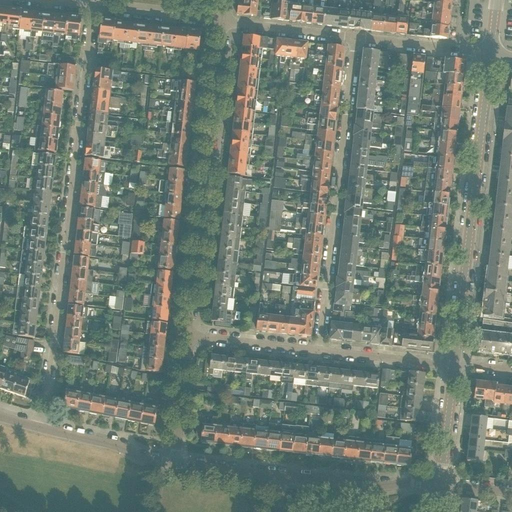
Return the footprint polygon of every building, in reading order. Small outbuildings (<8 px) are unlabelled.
[(271,18),(271,19),(289,22),(291,4),(285,3),(286,1),(274,0),(272,0),(272,5),(272,8),(271,18)] [(291,0),(291,4),(289,22),(300,23),(302,0),(291,0)] [(302,0),(300,23),(311,24),(313,8),(314,0),(313,0),(302,0)] [(313,8),(311,24),(323,26),(325,9),(326,0),(313,0),(314,0),(313,8)] [(371,31),(382,32),(384,16),(379,15),(380,0),(374,0),(374,5),(371,31)] [(384,16),(382,32),(395,34),(398,6),(399,2),(399,0),(390,0),(390,1),(389,7),(391,7),(390,17),(384,16)] [(323,26),(337,27),(340,1),(334,1),(333,10),(325,9),(323,26)] [(337,27),(348,28),(351,3),(340,1),(337,27)] [(348,28),(359,30),(362,4),(351,3),(348,28)] [(422,9),(421,14),(449,17),(450,11),(451,11),(451,8),(450,7),(451,6),(434,4),(428,3),(427,9),(422,9)] [(257,13),(258,6),(238,4),(236,16),(259,18),(259,13),(257,13)] [(359,30),(371,31),(374,5),(362,4),(359,30)] [(398,6),(395,34),(406,35),(408,12),(403,12),(404,7),(398,6)] [(9,10),(0,8),(0,25),(2,25),(1,35),(6,36),(9,10)] [(9,10),(6,36),(11,37),(12,29),(19,30),(21,11),(9,10)] [(19,31),(18,36),(26,37),(26,38),(25,44),(29,45),(33,14),(28,14),(27,12),(21,11),(19,30),(19,31)] [(37,15),(33,14),(29,45),(33,45),(35,35),(37,35),(38,33),(42,33),(44,15),(43,15),(42,14),(38,13),(37,15)] [(52,43),(56,17),(51,16),(50,14),(46,14),(45,15),(44,15),(42,33),(41,42),(52,43)] [(432,20),(431,26),(448,28),(448,27),(449,26),(450,23),(449,22),(449,17),(421,14),(421,19),(432,20)] [(52,43),(52,47),(57,48),(58,39),(59,37),(59,35),(61,35),(62,36),(65,36),(68,16),(61,16),(60,17),(56,17),(52,43)] [(81,18),(68,16),(65,36),(65,38),(71,38),(70,42),(73,42),(73,46),(78,47),(81,18)] [(112,41),(114,22),(101,20),(97,54),(102,54),(102,50),(103,50),(103,46),(106,46),(107,40),(112,41)] [(124,45),(126,24),(121,24),(121,22),(114,22),(112,41),(117,42),(117,44),(124,45)] [(137,44),(139,26),(138,26),(137,24),(133,24),(132,25),(126,24),(124,45),(132,46),(132,43),(137,44)] [(410,25),(409,30),(417,31),(417,36),(445,40),(447,38),(448,29),(448,28),(431,26),(421,25),(410,24),(410,25)] [(148,58),(151,27),(146,27),(145,25),(141,25),(140,26),(139,26),(137,44),(141,44),(141,47),(144,47),(143,51),(144,51),(143,58),(148,58)] [(151,27),(148,58),(151,59),(152,52),(153,52),(154,52),(154,49),(155,49),(156,49),(157,46),(162,47),(164,29),(162,29),(162,27),(157,27),(156,28),(151,27)] [(173,54),(173,51),(175,30),(170,30),(170,28),(165,28),(164,29),(162,47),(166,47),(165,50),(168,50),(168,54),(169,54),(168,61),(172,61),(173,54)] [(181,49),(186,50),(188,30),(182,30),(181,31),(175,30),(173,51),(181,52),(181,49)] [(188,30),(186,50),(190,50),(190,53),(194,53),(192,66),(196,66),(200,32),(188,30)] [(244,39),(243,47),(262,49),(262,50),(267,51),(267,50),(274,51),(275,40),(246,37),(244,39)] [(285,65),(285,58),(287,42),(277,40),(275,57),(280,58),(280,64),(285,65)] [(287,42),(285,58),(290,59),(289,65),(295,66),(298,43),(287,42)] [(298,43),(295,66),(299,66),(300,60),(306,61),(307,54),(308,44),(298,43)] [(315,55),(315,56),(342,59),(343,50),(342,48),(316,45),(315,52),(315,55)] [(242,53),(242,58),(261,60),(262,50),(262,49),(243,47),(243,48),(242,49),(242,52),(242,53)] [(363,52),(362,61),(387,64),(388,60),(388,58),(389,53),(380,52),(365,50),(363,52)] [(396,54),(395,65),(399,65),(410,66),(410,60),(409,57),(409,56),(401,55),(396,54)] [(326,63),(325,67),(341,69),(342,59),(315,56),(314,61),(326,63)] [(413,56),(406,115),(412,116),(418,117),(423,74),(425,57),(413,56)] [(62,64),(76,66),(77,58),(63,57),(62,64)] [(241,67),(241,68),(259,70),(261,60),(242,58),(241,62),(240,63),(240,66),(241,67)] [(432,69),(431,73),(446,75),(447,75),(448,75),(463,76),(463,75),(464,64),(462,62),(453,61),(440,59),(440,63),(437,63),(437,66),(439,67),(439,70),(432,69)] [(362,61),(361,70),(377,72),(378,68),(387,69),(387,64),(362,61)] [(96,63),(95,70),(109,72),(109,71),(109,69),(110,65),(106,65),(96,63)] [(46,76),(56,77),(57,78),(57,79),(74,81),(75,68),(48,64),(46,76)] [(314,71),(313,76),(340,79),(341,69),(325,67),(325,72),(314,71)] [(240,74),(239,79),(258,81),(259,70),(241,68),(240,69),(240,70),(239,73),(240,74)] [(95,70),(94,81),(122,84),(126,84),(126,80),(122,80),(119,79),(119,78),(120,73),(113,72),(109,72),(95,70)] [(361,70),(360,80),(385,83),(386,78),(377,77),(377,72),(361,70)] [(425,72),(424,80),(434,81),(434,85),(445,86),(462,88),(462,87),(463,76),(448,75),(447,75),(446,75),(431,73),(429,73),(425,72)] [(323,82),(323,87),(339,89),(340,79),(313,76),(312,81),(323,82)] [(46,83),(45,88),(63,90),(73,91),(74,81),(57,79),(57,78),(56,77),(51,77),(51,83),(50,83),(48,83),(46,83)] [(238,87),(238,89),(257,91),(258,81),(239,79),(239,84),(238,84),(238,87)] [(360,80),(359,90),(375,92),(376,87),(385,88),(385,83),(360,80)] [(94,81),(93,92),(110,94),(111,88),(121,89),(122,84),(94,81)] [(170,88),(170,92),(176,92),(193,94),(193,90),(195,90),(195,85),(194,85),(194,83),(171,81),(170,88)] [(433,90),(433,96),(460,99),(461,94),(462,93),(462,90),(461,89),(462,88),(445,86),(444,92),(433,90)] [(311,91),(311,96),(315,97),(338,99),(339,89),(323,87),(322,92),(311,91)] [(237,94),(237,99),(256,102),(257,91),(238,89),(238,90),(237,91),(237,93),(237,94)] [(359,90),(358,100),(383,103),(383,98),(374,97),(375,92),(359,90)] [(45,103),(61,105),(61,104),(63,104),(63,99),(62,99),(62,93),(52,92),(46,91),(46,95),(45,103)] [(93,92),(92,102),(120,105),(128,106),(129,100),(114,96),(113,99),(110,98),(110,94),(93,92)] [(176,92),(175,103),(192,105),(192,104),(193,103),(194,99),(193,98),(193,94),(176,92)] [(311,96),(310,101),(314,101),(314,106),(320,107),(323,107),(327,108),(337,109),(338,99),(315,97),(311,96)] [(431,107),(459,110),(459,109),(460,108),(461,106),(460,105),(460,99),(433,96),(431,107)] [(236,108),(235,111),(254,113),(256,102),(237,99),(236,104),(235,105),(235,107),(236,108)] [(358,100),(357,110),(358,110),(357,111),(367,112),(373,112),(373,107),(382,108),(383,103),(358,100)] [(92,102),(90,114),(107,116),(108,109),(119,110),(120,105),(92,102)] [(44,109),(43,115),(60,117),(60,116),(61,115),(62,111),(60,111),(61,105),(45,103),(44,107),(44,109)] [(162,108),(162,112),(190,115),(191,111),(192,111),(193,106),(192,105),(175,103),(174,109),(162,108)] [(434,119),(458,122),(458,121),(459,121),(460,116),(458,116),(459,110),(431,107),(422,106),(421,112),(435,113),(434,119)] [(335,123),(336,111),(337,109),(327,108),(320,107),(320,109),(319,115),(309,114),(308,120),(335,123)] [(235,117),(234,123),(253,125),(254,113),(235,111),(235,113),(234,114),(234,116),(235,117)] [(356,113),(356,118),(357,118),(356,122),(380,125),(381,120),(381,115),(372,114),(373,112),(367,112),(357,111),(357,113),(356,113)] [(168,117),(167,123),(189,126),(189,125),(191,125),(191,120),(190,119),(190,115),(162,112),(161,116),(168,117)] [(90,114),(89,125),(117,128),(123,129),(124,124),(107,122),(107,116),(90,114)] [(43,121),(42,127),(58,129),(58,128),(60,128),(60,123),(59,122),(60,117),(43,115),(43,118),(43,121)] [(433,119),(432,130),(456,133),(456,132),(458,131),(458,129),(457,127),(458,122),(434,119),(433,119)] [(318,126),(317,133),(334,134),(335,123),(308,120),(307,125),(318,126)] [(504,124),(503,133),(511,133),(511,121),(506,121),(506,124),(504,124)] [(355,127),(354,132),(370,133),(371,129),(380,130),(380,125),(356,122),(356,127),(355,127)] [(166,134),(171,134),(188,136),(188,132),(190,131),(190,127),(189,126),(167,123),(166,130),(166,134)] [(233,132),(233,133),(252,135),(253,129),(257,130),(258,126),(253,125),(234,123),(233,128),(232,130),(233,132)] [(89,125),(88,136),(105,138),(105,137),(111,138),(112,133),(116,133),(117,128),(89,125)] [(38,126),(36,139),(57,141),(57,140),(58,140),(59,135),(58,134),(58,129),(42,127),(38,126)] [(432,130),(431,143),(455,145),(456,140),(457,139),(458,136),(456,135),(456,133),(432,130)] [(354,136),(354,141),(382,144),(383,140),(370,138),(370,133),(354,132),(354,136)] [(232,138),(232,143),(251,146),(252,135),(233,133),(233,134),(232,135),(232,137),(232,138)] [(305,140),(305,142),(332,145),(334,134),(317,133),(317,137),(306,136),(305,140)] [(504,141),(503,145),(511,146),(511,133),(503,133),(502,141),(504,141)] [(171,134),(170,145),(187,147),(187,146),(188,145),(189,141),(188,140),(188,136),(171,134)] [(12,136),(11,148),(19,149),(20,137),(12,136)] [(88,136),(86,146),(114,149),(115,143),(104,142),(105,138),(88,136)] [(266,140),(265,147),(266,148),(272,148),(273,138),(268,137),(268,140),(266,140)] [(278,148),(283,149),(286,149),(287,139),(279,138),(278,148)] [(57,141),(36,139),(35,151),(55,153),(56,152),(57,151),(57,147),(56,146),(57,141)] [(405,140),(404,152),(411,152),(412,140),(405,140)] [(352,145),(352,150),(368,152),(368,147),(382,149),(382,144),(354,141),(353,146),(352,145)] [(305,142),(305,146),(309,146),(309,152),(331,154),(332,145),(305,142)] [(231,152),(230,154),(250,156),(251,146),(232,143),(231,148),(230,149),(230,152),(231,152)] [(438,156),(437,157),(454,159),(454,156),(455,155),(456,152),(454,150),(455,145),(431,143),(430,147),(434,148),(433,155),(438,156)] [(157,150),(157,154),(185,157),(186,153),(188,152),(188,148),(187,147),(170,145),(166,144),(163,144),(162,150),(157,150)] [(511,146),(503,145),(502,157),(511,158),(511,146)] [(86,146),(85,157),(109,159),(110,155),(111,154),(114,154),(114,149),(86,146)] [(265,147),(264,158),(265,158),(271,158),(272,148),(266,148),(265,147)] [(352,155),(352,160),(386,164),(387,157),(376,156),(376,158),(367,157),(368,152),(352,150),(351,155),(352,155)] [(133,162),(140,163),(141,152),(134,151),(133,162)] [(296,160),(303,161),(330,164),(331,154),(309,152),(308,156),(297,155),(296,160)] [(55,156),(33,154),(31,166),(32,166),(54,168),(55,156)] [(157,154),(156,158),(168,159),(167,166),(174,167),(184,168),(184,167),(186,166),(186,162),(185,161),(185,157),(157,154)] [(230,159),(229,164),(248,167),(250,156),(230,154),(230,155),(230,156),(229,158),(230,159)] [(428,169),(452,172),(453,167),(454,166),(455,163),(453,161),(454,159),(437,157),(437,158),(429,157),(428,165),(428,169)] [(511,158),(502,157),(501,170),(511,170),(511,158)] [(85,160),(83,172),(105,174),(106,162),(85,160)] [(350,164),(350,169),(366,171),(366,166),(386,168),(386,164),(352,160),(351,164),(350,164)] [(313,167),(313,173),(329,174),(330,164),(303,161),(302,166),(313,167)] [(228,170),(228,172),(228,174),(228,175),(238,176),(247,177),(251,178),(252,172),(252,167),(248,167),(229,164),(229,169),(228,170)] [(31,166),(31,172),(37,172),(36,178),(52,180),(54,168),(32,166),(31,166)] [(401,178),(406,179),(412,180),(414,168),(402,167),(401,178)] [(169,169),(168,182),(183,184),(184,171),(169,169)] [(350,174),(350,178),(374,181),(374,176),(365,175),(366,171),(350,169),(349,174),(350,174)] [(428,169),(426,181),(451,184),(451,182),(452,181),(453,179),(451,177),(452,172),(428,169)] [(511,170),(501,170),(499,182),(511,183),(511,170)] [(83,172),(82,184),(97,185),(103,186),(105,174),(83,172)] [(301,175),(300,181),(328,184),(329,174),(313,173),(312,177),(301,175)] [(31,177),(29,190),(30,190),(34,191),(51,193),(52,180),(36,178),(32,178),(31,177)] [(228,178),(226,191),(245,193),(246,186),(251,187),(252,181),(228,178)] [(348,183),(348,188),(363,189),(364,185),(373,186),(374,181),(350,178),(349,183),(348,183)] [(159,193),(166,194),(181,196),(183,184),(168,182),(160,181),(159,193)] [(318,196),(326,197),(327,195),(328,184),(300,181),(300,186),(301,187),(301,192),(310,193),(319,194),(318,196)] [(426,181),(425,193),(449,196),(450,190),(452,189),(452,186),(451,185),(451,184),(426,181)] [(511,183),(499,182),(498,194),(511,195),(511,183)] [(82,184),(81,195),(101,197),(105,198),(106,192),(104,192),(103,191),(103,190),(103,186),(97,185),(82,184)] [(348,188),(347,192),(348,192),(347,197),(372,200),(372,195),(373,190),(363,189),(362,189),(348,188)] [(33,200),(33,203),(49,205),(51,193),(34,191),(33,195),(33,199),(33,200)] [(226,191),(225,202),(244,204),(245,193),(226,191)] [(318,196),(319,194),(310,193),(310,195),(309,200),(298,198),(297,204),(325,207),(326,197),(318,196)] [(425,197),(424,204),(448,207),(448,206),(450,205),(450,202),(449,200),(449,196),(425,193),(425,197)] [(166,194),(165,206),(180,208),(181,196),(166,194)] [(511,195),(498,194),(496,206),(511,208),(511,195)] [(101,197),(81,195),(79,207),(100,209),(101,197)] [(346,202),(345,207),(361,209),(362,203),(371,204),(372,200),(347,197),(347,202),(346,202)] [(271,200),(270,211),(271,211),(279,212),(280,201),(272,200),(271,200)] [(225,202),(224,214),(242,216),(244,204),(225,202)] [(31,214),(31,215),(48,217),(49,205),(33,203),(32,206),(32,208),(32,211),(31,214)] [(301,209),(301,215),(324,218),(325,207),(297,204),(297,209),(301,209)] [(427,209),(426,217),(447,219),(448,207),(424,204),(423,209),(427,209)] [(180,208),(165,206),(159,205),(158,217),(178,220),(180,208)] [(259,207),(258,218),(266,219),(267,207),(261,206),(259,206),(259,207)] [(511,208),(496,206),(495,219),(511,220),(511,208)] [(346,214),(345,218),(369,221),(378,222),(379,217),(360,215),(361,209),(345,207),(345,213),(346,214)] [(79,208),(78,221),(99,223),(100,211),(94,210),(89,210),(79,208)] [(270,212),(269,221),(281,222),(282,212),(271,211),(270,211),(270,212)] [(120,213),(119,225),(131,226),(132,215),(120,213)] [(224,214),(222,226),(241,228),(242,216),(224,214)] [(30,225),(30,227),(47,229),(48,217),(31,215),(31,217),(30,224),(30,225)] [(296,218),(295,225),(323,228),(324,218),(301,215),(300,219),(296,218)] [(422,217),(421,228),(445,230),(446,225),(448,224),(448,222),(447,220),(447,219),(426,217),(422,217)] [(258,218),(257,225),(265,226),(266,219),(258,218)] [(343,223),(343,227),(359,229),(359,224),(368,225),(369,221),(345,218),(345,223),(343,223)] [(495,219),(494,231),(510,233),(511,220),(495,219)] [(78,221),(76,232),(97,234),(100,234),(101,223),(99,223),(78,221)] [(163,221),(162,233),(177,235),(178,222),(163,221)] [(118,230),(118,232),(123,233),(130,234),(131,226),(119,225),(118,230)] [(299,236),(305,236),(322,238),(323,228),(295,225),(295,229),(300,230),(299,236)] [(394,236),(403,237),(404,226),(395,225),(394,236)] [(25,226),(24,238),(45,241),(47,229),(30,227),(25,226)] [(222,226),(221,238),(239,241),(241,228),(222,226)] [(343,232),(343,237),(367,239),(367,235),(358,234),(359,229),(343,227),(342,232),(343,232)] [(421,228),(421,232),(424,233),(424,240),(444,242),(444,241),(446,240),(446,237),(445,236),(445,230),(421,228)] [(494,231),(492,243),(509,245),(510,233),(494,231)] [(76,232),(75,243),(96,246),(97,234),(76,232)] [(162,233),(160,245),(175,247),(177,235),(162,233)] [(293,244),(293,245),(320,249),(322,238),(305,236),(304,240),(294,239),(293,244)] [(341,241),(341,246),(357,248),(357,243),(366,244),(367,239),(343,237),(342,241),(341,241)] [(24,238),(22,250),(44,253),(45,241),(24,238)] [(221,238),(219,250),(238,252),(239,241),(221,238)] [(419,239),(418,251),(433,253),(443,254),(443,249),(445,247),(445,245),(444,243),(444,242),(424,240),(419,239)] [(267,243),(266,249),(274,250),(275,243),(275,242),(267,241),(267,242),(267,243)] [(379,241),(378,248),(388,250),(389,242),(384,241),(379,241)] [(132,247),(131,254),(137,255),(142,255),(143,256),(143,248),(142,248),(139,248),(140,242),(132,242),(132,247)] [(75,243),(74,255),(84,256),(89,257),(95,258),(96,246),(75,243)] [(492,243),(491,255),(508,257),(509,245),(492,243)] [(160,245),(159,257),(174,259),(175,247),(160,245)] [(293,245),(292,250),(297,250),(296,256),(302,257),(319,259),(320,249),(293,245)] [(341,246),(340,251),(341,251),(341,255),(365,258),(365,254),(362,253),(362,248),(357,248),(341,246)] [(257,252),(256,255),(262,256),(263,249),(255,248),(254,251),(257,252)] [(22,250),(21,263),(42,265),(44,253),(22,250)] [(219,250),(218,262),(236,264),(238,252),(219,250)] [(418,253),(418,256),(420,256),(420,263),(425,264),(425,265),(441,267),(441,266),(441,265),(443,263),(443,261),(442,259),(442,255),(443,255),(443,254),(433,253),(418,251),(418,252),(418,253)] [(364,267),(365,258),(341,255),(340,260),(339,260),(339,265),(354,266),(364,267)] [(491,255),(489,267),(506,269),(508,257),(491,255)] [(73,257),(72,269),(87,271),(89,259),(73,257)] [(174,259),(159,257),(158,269),(173,271),(174,259)] [(291,260),(290,266),(318,269),(319,259),(302,257),(302,261),(291,260)] [(218,262),(216,274),(235,276),(236,264),(218,262)] [(21,263),(20,275),(41,277),(42,265),(21,263)] [(288,265),(288,270),(290,270),(294,271),(293,276),(300,277),(317,279),(318,269),(293,266),(290,266),(288,265)] [(354,266),(339,265),(338,269),(339,269),(339,274),(362,277),(368,277),(369,273),(354,271),(354,266)] [(411,273),(411,278),(440,281),(440,275),(442,274),(442,271),(441,270),(441,267),(425,265),(425,267),(416,266),(415,273),(411,273)] [(489,267),(488,280),(505,282),(506,269),(489,267)] [(72,269),(71,280),(92,283),(94,271),(87,271),(72,269)] [(157,272),(156,283),(171,285),(172,273),(157,272)] [(263,272),(262,282),(263,282),(264,283),(268,283),(269,275),(275,275),(275,273),(265,272),(264,272),(263,272)] [(216,274),(215,285),(234,288),(234,284),(235,276),(216,274)] [(337,278),(336,283),(352,285),(361,286),(361,281),(362,281),(362,277),(339,274),(338,279),(337,278)] [(20,275),(18,287),(40,289),(41,277),(20,275)] [(280,284),(288,285),(288,280),(289,276),(281,275),(280,284)] [(317,279),(293,276),(289,276),(288,280),(288,285),(299,287),(300,286),(316,288),(317,279)] [(411,278),(410,282),(423,283),(422,291),(438,293),(438,291),(440,290),(440,287),(439,286),(440,281),(411,278)] [(71,280),(69,292),(84,294),(91,294),(92,283),(71,280)] [(486,283),(485,292),(503,294),(505,282),(488,280),(488,283),(486,283)] [(151,295),(169,297),(171,298),(172,292),(170,292),(171,285),(156,283),(152,283),(151,295)] [(337,288),(336,293),(360,296),(361,291),(352,290),(352,285),(336,283),(336,288),(337,288)] [(215,285),(214,297),(227,299),(232,300),(234,288),(215,285)] [(18,287),(17,299),(38,301),(40,289),(18,287)] [(289,317),(287,335),(297,336),(299,318),(299,313),(301,302),(295,302),(296,295),(297,288),(293,288),(291,301),(293,302),(292,310),(294,310),(294,312),(293,318),(289,317)] [(299,318),(297,336),(308,337),(311,335),(316,290),(297,288),(296,295),(295,302),(301,302),(299,313),(299,318)] [(413,297),(413,302),(437,304),(437,299),(439,297),(439,295),(438,293),(422,291),(421,298),(413,297)] [(84,294),(69,292),(68,304),(83,306),(84,294)] [(486,300),(485,304),(502,306),(503,294),(485,292),(484,300),(486,300)] [(335,297),(334,302),(335,302),(335,304),(349,306),(349,304),(350,304),(356,304),(359,305),(359,304),(360,300),(363,301),(364,296),(360,296),(336,293),(336,297),(335,297)] [(153,308),(168,310),(169,297),(151,295),(151,296),(149,295),(147,308),(153,308)] [(123,298),(115,297),(114,309),(122,310),(123,298)] [(214,297),(212,309),(226,311),(227,299),(214,297)] [(15,311),(21,312),(37,314),(38,301),(17,299),(15,311)] [(232,300),(227,299),(226,311),(232,312),(234,300),(232,300)] [(420,306),(419,314),(435,316),(436,314),(437,313),(437,310),(436,309),(437,304),(413,302),(412,304),(412,305),(420,306)] [(351,341),(354,317),(354,313),(348,312),(349,306),(335,304),(334,304),(333,311),(341,312),(345,313),(344,325),(342,340),(347,340),(347,341),(351,342),(351,341)] [(502,306),(485,304),(484,317),(501,319),(502,306)] [(68,305),(66,318),(86,320),(88,308),(68,305)] [(256,331),(267,332),(269,315),(263,314),(264,305),(260,305),(259,305),(256,331)] [(267,332),(277,333),(280,307),(274,306),(273,315),(269,315),(267,332)] [(277,333),(287,335),(289,317),(284,317),(285,307),(280,307),(277,333)] [(167,314),(168,310),(153,308),(151,320),(167,322),(167,321),(168,321),(169,314),(167,314)] [(212,309),(211,322),(215,322),(214,326),(230,327),(231,316),(225,315),(225,313),(226,311),(212,309)] [(15,311),(14,324),(19,324),(35,326),(37,314),(21,312),(15,311)] [(342,341),(342,340),(344,325),(345,313),(341,312),(340,324),(332,323),(330,340),(342,341)] [(255,314),(247,313),(245,330),(253,331),(255,314)] [(410,320),(410,325),(434,328),(435,322),(436,321),(437,318),(435,316),(419,314),(418,321),(410,320)] [(356,342),(361,343),(362,327),(358,326),(359,317),(354,317),(351,341),(356,341),(356,342)] [(66,318),(65,329),(80,331),(87,332),(88,320),(86,320),(66,318)] [(370,344),(373,319),(368,318),(367,327),(362,327),(361,343),(365,343),(365,342),(370,343),(370,344)] [(373,319),(370,344),(379,345),(382,322),(377,321),(378,320),(377,319),(373,319)] [(382,322),(379,345),(390,346),(392,330),(386,329),(387,321),(386,320),(382,320),(382,322)] [(166,324),(156,323),(146,322),(145,333),(150,334),(165,336),(165,331),(167,332),(168,325),(166,325),(166,324)] [(35,326),(19,324),(18,336),(34,338),(35,326)] [(417,330),(416,337),(433,339),(433,338),(434,336),(435,334),(433,332),(434,328),(410,325),(409,329),(417,330)] [(65,329),(64,341),(79,342),(80,331),(65,329)] [(150,334),(148,346),(164,348),(165,336),(150,334)] [(482,352),(488,352),(490,336),(481,334),(479,351),(482,351),(482,352)] [(6,336),(2,347),(14,350),(17,340),(6,336)] [(416,337),(401,336),(400,348),(431,351),(433,339),(416,337)] [(495,352),(498,353),(500,337),(490,336),(488,352),(494,353),(495,352)] [(498,353),(507,354),(509,338),(500,337),(498,353)] [(17,340),(14,350),(21,353),(21,352),(32,353),(33,347),(21,346),(22,340),(17,340)] [(79,342),(64,341),(62,353),(77,355),(79,342)] [(109,353),(108,362),(116,363),(118,347),(110,346),(110,353),(109,353)] [(143,346),(142,358),(162,360),(164,348),(148,346),(143,346)] [(62,356),(61,363),(84,366),(85,359),(62,356)] [(213,370),(222,371),(223,357),(211,356),(210,360),(205,359),(203,374),(212,375),(213,370)] [(222,371),(233,372),(235,359),(223,357),(222,371)] [(142,358),(140,371),(145,372),(151,373),(161,374),(162,360),(142,358)] [(233,372),(245,373),(247,360),(235,359),(233,372)] [(252,374),(257,375),(259,361),(247,360),(245,373),(245,380),(251,381),(252,374)] [(257,375),(269,376),(271,363),(259,361),(257,375)] [(269,376),(282,378),(283,364),(271,363),(269,376)] [(281,383),(293,384),(295,366),(283,364),(282,378),(281,383)] [(293,384),(305,386),(307,367),(295,366),(293,384)] [(305,386),(317,387),(319,368),(307,367),(305,386)] [(317,387),(329,388),(331,370),(319,368),(317,387)] [(0,390),(12,394),(18,375),(19,373),(7,369),(5,374),(0,390)] [(329,388),(341,390),(343,371),(331,370),(329,388)] [(382,370),(381,382),(389,383),(394,383),(395,378),(395,377),(396,371),(382,370)] [(343,371),(341,390),(353,391),(353,386),(355,373),(343,371)] [(367,374),(355,373),(353,386),(365,387),(367,374)] [(409,373),(408,385),(423,387),(424,375),(409,373)] [(379,375),(367,374),(365,387),(377,389),(379,375)] [(18,375),(12,394),(24,398),(24,397),(28,399),(29,399),(32,390),(31,390),(27,389),(30,379),(18,375)] [(147,375),(147,382),(159,384),(160,377),(147,375)] [(474,399),(484,400),(486,384),(476,383),(474,399)] [(207,392),(223,394),(224,386),(208,384),(207,392)] [(484,400),(483,408),(493,409),(494,403),(496,387),(496,385),(486,384),(484,400)] [(63,408),(76,411),(79,394),(81,387),(67,385),(64,400),(62,400),(60,406),(63,406),(63,408)] [(404,385),(403,390),(407,391),(406,397),(422,399),(423,387),(408,385),(404,385)] [(494,403),(503,404),(504,388),(496,387),(494,403)] [(503,404),(511,405),(511,402),(511,388),(504,388),(503,404)] [(76,411),(89,413),(92,397),(79,394),(76,411)] [(101,416),(115,419),(119,396),(106,394),(104,399),(101,416)] [(379,394),(378,406),(386,407),(388,395),(379,394)] [(206,402),(219,403),(220,396),(206,395),(206,402)] [(115,419),(127,421),(130,404),(131,399),(119,396),(115,419)] [(401,396),(399,408),(401,408),(405,409),(420,411),(422,399),(406,397),(401,396)] [(89,413),(101,416),(104,399),(92,397),(89,413)] [(316,397),(315,404),(326,405),(326,404),(327,399),(327,398),(316,397)] [(130,404),(127,421),(140,424),(143,407),(144,400),(131,398),(131,399),(130,404)] [(143,407),(140,424),(153,426),(157,407),(158,402),(152,401),(152,400),(146,399),(146,400),(144,400),(143,407)] [(259,401),(258,408),(271,409),(271,402),(259,401)] [(311,406),(310,414),(323,416),(324,408),(311,406)] [(420,411),(405,409),(401,408),(400,421),(419,423),(420,411)] [(472,416),(471,428),(485,429),(492,430),(493,419),(487,418),(482,417),(472,416)] [(197,427),(195,439),(201,440),(201,443),(214,445),(216,426),(217,418),(212,417),(212,425),(203,425),(203,428),(197,427)] [(229,428),(227,446),(240,448),(243,424),(243,423),(242,423),(242,424),(230,423),(230,422),(229,428)] [(243,424),(240,448),(253,449),(256,426),(243,424)] [(268,432),(266,450),(279,452),(281,434),(282,426),(269,424),(268,428),(268,432)] [(401,424),(400,431),(413,433),(414,425),(401,424)] [(214,445),(227,446),(229,428),(216,426),(214,445)] [(256,426),(253,449),(266,450),(268,432),(264,432),(264,427),(256,426)] [(281,434),(279,452),(291,453),(294,435),(294,428),(295,427),(282,426),(281,434)] [(294,435),(291,453),(305,455),(307,437),(308,428),(297,427),(295,427),(295,426),(295,427),(294,428),(294,435)] [(471,428),(469,439),(484,440),(485,429),(471,428)] [(305,455),(318,457),(320,438),(307,437),(305,455)] [(385,446),(383,464),(396,466),(398,448),(398,447),(399,439),(386,437),(385,441),(386,442),(385,446)] [(318,457),(331,458),(333,440),(320,438),(318,457)] [(347,441),(345,460),(357,461),(360,439),(347,438),(347,441)] [(360,439),(357,461),(370,463),(372,444),(373,440),(360,439)] [(469,439),(468,450),(483,451),(484,440),(469,439)] [(331,458),(345,460),(347,441),(333,440),(331,458)] [(372,444),(370,463),(383,464),(385,446),(386,442),(373,440),(372,444)] [(398,448),(396,466),(409,467),(410,461),(414,461),(415,450),(398,448)] [(483,451),(468,450),(467,461),(481,463),(483,451)] [(462,500),(461,511),(473,511),(475,511),(477,501),(462,500)]
